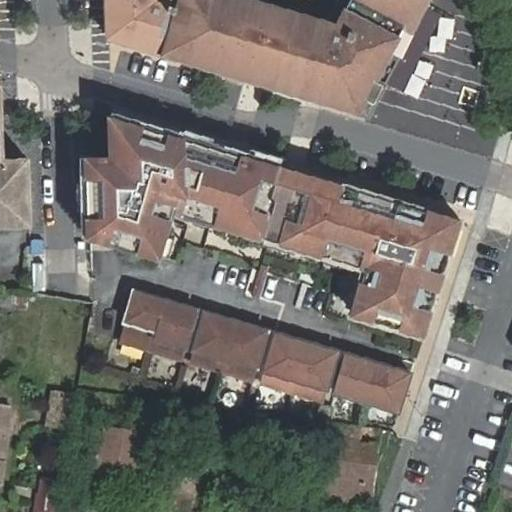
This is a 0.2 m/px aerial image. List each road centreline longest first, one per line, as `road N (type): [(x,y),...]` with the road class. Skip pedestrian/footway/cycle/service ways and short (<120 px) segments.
road 1 (residential): [(511,175),(304,118),(249,123),(52,72)]
road 2 (residential): [(435,511),(511,274)]
road 3 (residential): [(63,290),(52,72)]
